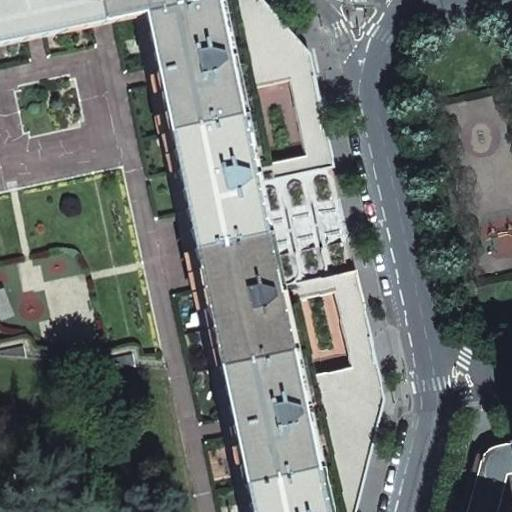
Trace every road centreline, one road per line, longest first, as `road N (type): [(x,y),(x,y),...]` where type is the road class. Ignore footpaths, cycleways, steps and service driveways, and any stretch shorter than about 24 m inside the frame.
road 1 (secondary): [(375,91),(425,341)]
road 2 (secondary): [(425,341),(438,407),(409,511)]
